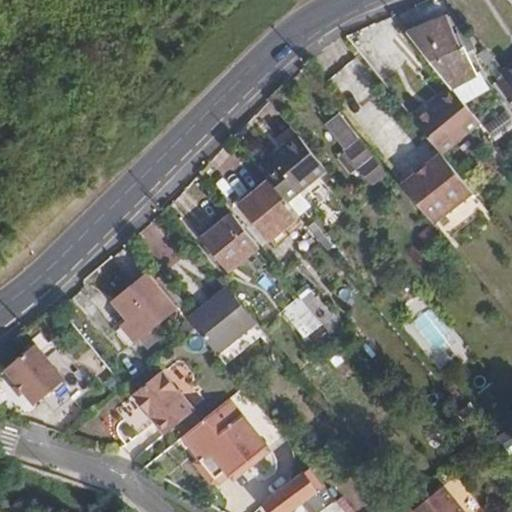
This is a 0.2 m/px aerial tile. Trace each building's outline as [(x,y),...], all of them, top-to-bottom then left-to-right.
[(442,18),(407,35),(437,72),(445,68),(467,59),(454,30),(449,32),(442,18)] [(511,59),(499,70),(511,85),(511,59)] [(439,101),(412,121),(439,155),(478,123),(448,87),(436,97),(439,101)] [(273,164),(260,175),(265,180),(283,202),(322,170),(295,136),(273,153),(279,159),(273,164)] [(356,141),(344,151),(358,167),(372,184),(383,176),(356,141)] [(358,167),(344,151),(336,158),(349,174),(358,167)] [(267,157),(273,164),(279,159),(273,153),(267,157)] [(439,155),(431,161),(462,200),(471,194),(439,155)] [(431,161),(400,186),(433,225),(462,200),(431,161)] [(283,202),(265,180),(235,204),(264,240),(294,216),(283,202)] [(254,245),(227,212),(197,236),(226,269),(254,245)] [(294,216),(264,240),(269,245),(299,222),(294,216)] [(130,287),(111,303),(126,320),(113,330),(127,347),(158,321),(130,287)] [(225,290),(186,320),(212,353),(252,321),(225,290)] [(317,321),(294,294),(280,306),(303,332),(317,321)] [(252,321),(212,353),(220,361),(259,330),(252,321)] [(16,386),(11,390),(30,411),(65,380),(34,344),(3,370),(16,386)] [(160,369),(131,393),(163,433),(193,409),(160,369)] [(229,398),(177,440),(219,491),(271,449),(229,398)] [(511,431),(509,428),(497,436),(511,457),(511,431)] [(299,473),(259,503),(265,511),(286,511),(314,491),(299,473)] [(464,511),(443,484),(411,511),(412,511),(464,511)]
